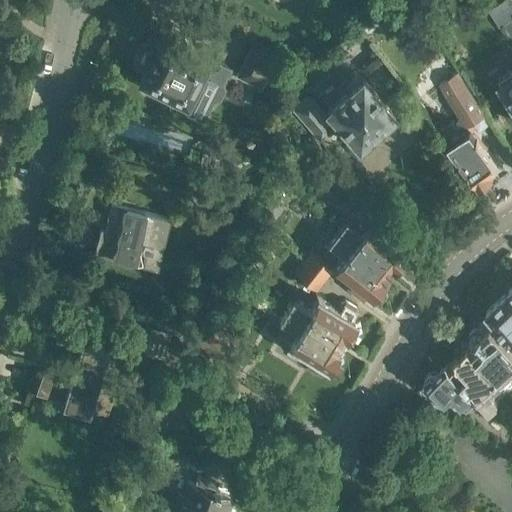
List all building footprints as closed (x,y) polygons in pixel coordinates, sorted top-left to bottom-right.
[(511,32),(511,17),(503,24),(510,34),(511,32)] [(146,66),(138,81),(171,96),(168,101),(170,108),(179,112),(183,111),(203,121),(213,100),(220,99),(225,88),(223,82),(230,67),(162,33),(155,48),(151,47),(145,49),(141,58),(143,65),(146,66)] [(238,75),(263,87),(277,57),(252,46),(238,75)] [(439,84),(466,124),(485,111),(459,71),(439,84)] [(511,72),(499,80),(511,99),(511,72)] [(349,74),(340,82),(346,88),(323,109),(309,92),(292,108),(321,140),(339,122),(359,144),(394,112),(361,75),(355,81),(349,74)] [(453,120),(440,131),(449,143),(479,181),(480,180),(485,180),(493,175),(493,170),(494,169),(492,167),(499,161),(486,144),(488,143),(473,124),(463,132),(453,120)] [(393,213),(372,197),(365,207),(386,223),(393,213)] [(96,250),(159,266),(170,222),(111,207),(105,229),(101,228),(96,250)] [(337,229),(386,267),(390,260),(392,262),(395,259),(399,259),(402,254),(402,250),(404,247),(402,245),(409,237),(396,228),(392,233),(372,217),(362,230),(346,218),(337,229)] [(325,232),(322,237),(344,253),(334,266),(334,267),(354,282),(351,286),(363,296),(369,288),(371,289),(373,286),(378,286),(381,281),(380,277),(383,274),(381,273),(386,267),(337,229),(331,224),(325,232)] [(303,259),(327,276),(334,267),(334,266),(310,249),(303,259)] [(327,276),(303,259),(293,271),(316,290),(327,276)] [(511,291),(510,289),(487,310),(511,337),(511,291)] [(285,308),(338,339),(342,332),(344,333),(345,332),(351,331),(355,324),(354,317),(354,316),(353,315),(357,309),(355,305),(347,300),(343,301),(340,306),(317,293),(315,296),(316,297),(310,308),(292,297),(285,308)] [(338,339),(285,308),(279,319),(281,321),(277,328),(278,334),(289,340),(287,343),(309,357),(307,361),(308,364),(317,370),(321,369),(325,362),(326,363),(327,362),(333,361),(338,354),(336,348),(336,346),(335,345),(338,339)] [(469,342),(504,378),(511,369),(511,342),(491,321),(483,329),(477,328),(471,333),(470,341),(469,342)] [(199,341),(220,362),(225,356),(228,359),(242,345),(219,322),(199,341)] [(448,362),(474,390),(491,409),(500,401),(498,399),(511,387),(504,378),(469,342),(468,343),(464,342),(460,347),(460,351),(448,362)] [(36,392),(108,414),(117,383),(101,378),(109,351),(81,343),(72,373),(44,365),(36,392)] [(433,372),(427,378),(428,385),(433,390),(429,394),(457,406),(467,410),(481,398),(474,390),(448,362),(438,373),(433,372)] [(173,505),(193,511),(226,511),(235,492),(217,486),(218,481),(197,474),(195,481),(187,478),(182,492),(178,491),(173,505)]
